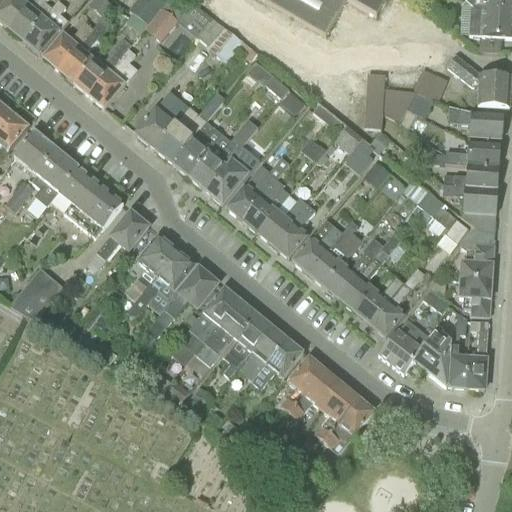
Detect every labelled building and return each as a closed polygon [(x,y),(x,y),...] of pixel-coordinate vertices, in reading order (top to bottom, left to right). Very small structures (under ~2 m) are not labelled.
[(9,0),(0,11),(0,28),(8,35),(36,0),(22,0),(20,4),(15,0),(9,0)] [(36,0),(8,35),(23,48),(52,13),(44,7),(50,1),(48,0),(36,0)] [(263,0),(218,0),(309,70),(363,85),(370,58),(321,45),(263,0)] [(344,0),(381,21),(393,0),(344,0)] [(511,0),(455,0),(464,6),(470,9),(483,14),(511,15),(511,0)] [(129,16),(132,19),(146,30),(158,15),(141,1),(129,16)] [(52,13),(23,48),(38,60),(51,45),(56,38),(58,36),(67,25),(60,20),(66,13),(58,6),(52,13)] [(469,22),(468,41),(479,42),(493,43),(501,43),(511,43),(511,15),(483,14),(470,9),(470,12),(469,22)] [(146,30),(143,33),(160,47),(177,26),(160,12),(158,15),(147,29),(146,30)] [(138,40),(146,30),(132,19),(124,28),(138,40)] [(57,76),(72,88),(93,63),(87,58),(107,33),(99,26),(92,34),(91,34),(57,76)] [(211,26),(198,43),(208,51),(221,34),(211,26)] [(41,63),(57,76),(91,34),(85,28),(71,45),(62,38),(41,63)] [(208,51),(206,53),(226,68),(235,56),(241,50),(221,34),(208,51)] [(72,88),(87,101),(126,54),(129,50),(122,45),(101,70),(93,63),(72,88)] [(241,50),(235,56),(250,67),(255,61),(241,50)] [(126,54),(87,101),(103,114),(135,75),(128,69),(134,61),(126,54)] [(476,112),(488,113),(508,114),(511,82),(478,80),(455,61),(446,73),(471,93),(478,93),(476,112)] [(254,68),(246,79),(263,92),(264,91),(271,81),(254,68)] [(271,81),(264,91),(280,104),(288,95),(271,81)] [(281,106),(279,109),(293,120),(303,108),(288,97),(288,98),(281,106)] [(135,139),(154,155),(188,114),(169,98),(135,139)] [(154,155),(172,169),(206,128),(225,105),(216,98),(198,121),(189,114),(188,115),(188,114),(154,155)] [(415,98),(405,115),(408,116),(415,121),(421,123),(431,106),(415,98)] [(318,110),(311,118),(323,127),(329,119),(318,110)] [(0,131),(10,120),(0,111),(0,131)] [(468,130),(467,143),(499,145),(501,119),(468,117),(447,112),(446,129),(468,130)] [(405,115),(397,129),(407,135),(415,121),(408,116),(405,115)] [(329,119),(323,127),(334,136),(340,128),(329,119)] [(10,120),(0,131),(0,151),(6,157),(26,132),(10,120)] [(223,142),(189,184),(205,197),(240,155),(239,154),(256,133),(247,125),(230,147),(223,142)] [(172,169),(189,184),(223,142),(206,128),(172,169)] [(343,136),(335,146),(351,159),(356,152),(359,149),(343,136)] [(32,137),(12,162),(34,180),(55,156),(32,137)] [(380,139),(370,152),(377,158),(388,145),(380,139)] [(465,172),(498,174),(499,149),(467,147),(466,158),(444,157),(444,159),(443,170),(465,172)] [(331,150),(325,157),(329,161),(335,153),(331,150)] [(351,159),(349,161),(364,173),(371,164),(358,153),(356,152),(351,159)] [(240,155),(205,197),(222,211),(235,196),(243,186),(258,168),(241,153),(240,155)] [(45,211),(56,198),(76,173),(55,156),(34,180),(29,187),(38,195),(33,201),(45,211)] [(325,157),(316,168),(321,170),(327,162),(325,157)] [(225,214),(241,227),(275,185),(288,170),(280,163),(267,178),(260,172),(225,214)] [(375,167),(365,179),(378,190),(388,178),(375,167)] [(443,181),(442,190),(496,194),(498,174),(465,172),(465,182),(443,181)] [(63,218),(72,226),(100,191),(77,173),(76,173),(56,198),(70,210),(63,218)] [(241,227),(256,239),(277,215),(289,201),(281,195),(283,192),(275,185),(241,227)] [(411,185),(401,197),(417,210),(426,198),(427,198),(411,185)] [(4,210),(8,213),(27,190),(23,187),(4,210)] [(27,190),(8,213),(15,219),(34,196),(27,190)] [(473,233),(472,235),(493,239),(496,194),(442,190),(442,201),(463,203),(462,218),(459,222),(473,233)] [(100,191),(72,226),(95,245),(123,210),(100,191)] [(416,210),(410,218),(425,231),(427,228),(432,222),(440,213),(442,210),(426,198),(417,210),(416,210)] [(256,239),(272,252),(307,211),(298,204),(284,221),(277,215),(256,239)] [(307,211),(272,252),(288,265),(308,240),(300,234),(314,217),(307,211)] [(435,225),(428,233),(437,241),(444,233),(446,235),(455,225),(440,213),(432,222),(435,225)] [(107,243),(94,259),(104,268),(118,252),(127,259),(136,249),(148,233),(131,219),(130,218),(129,217),(107,243)] [(304,252),(291,267),(307,280),(341,239),(333,232),(325,226),(311,243),(304,252)] [(445,240),(457,249),(468,235),(457,226),(445,240)] [(341,239),(307,280),(322,293),(343,268),(360,247),(351,239),(357,232),(351,227),(341,239)] [(464,255),(462,285),(490,287),(493,239),(472,235),(464,246),(475,250),(474,256),(464,255)] [(372,264),(338,306),(353,319),(374,294),(366,287),(400,247),(392,240),(382,252),(382,251),(380,254),(372,264)] [(145,275),(126,299),(134,306),(154,284),(176,257),(158,242),(145,257),(136,268),(145,275)] [(343,268),(322,293),(338,306),(372,264),(380,254),(382,251),(372,244),(361,257),(363,258),(350,274),(343,268)] [(134,306),(125,318),(133,325),(146,309),(159,319),(169,307),(167,305),(172,298),(173,298),(182,287),(195,272),(176,257),(154,284),(134,306)] [(9,311),(34,326),(63,291),(40,273),(9,311)] [(198,274),(185,290),(177,300),(175,299),(169,307),(159,319),(144,337),(155,345),(186,308),(196,316),(217,290),(198,274)] [(403,290),(369,331),(384,344),(397,329),(405,319),(397,313),(411,296),(424,280),(416,274),(403,290)] [(353,319),(369,331),(403,290),(395,283),(381,300),(374,294),(353,319)] [(436,284),(429,293),(443,303),(445,285),(436,284)] [(490,287),(462,285),(460,315),(470,316),(470,322),(488,323),(490,287)] [(429,293),(420,304),(421,305),(441,320),(449,307),(443,303),(429,293)] [(202,319),(170,359),(185,371),(194,359),(197,362),(206,351),(203,349),(238,307),(222,295),(210,310),(202,319)] [(388,347),(377,361),(403,380),(413,367),(422,354),(421,354),(438,333),(434,330),(436,328),(435,327),(441,320),(421,305),(396,336),(388,347)] [(206,351),(197,362),(210,372),(217,363),(232,344),(235,347),(256,322),(253,319),(238,307),(203,349),(206,351)] [(445,393),(464,394),(467,362),(457,362),(458,342),(464,342),(465,326),(463,324),(457,318),(456,332),(455,331),(454,340),(449,346),(449,347),(448,348),(445,393)] [(64,322),(52,336),(63,344),(74,330),(64,322)] [(228,369),(221,378),(230,386),(238,376),(272,335),(257,323),(256,322),(235,347),(222,363),(223,364),(228,369)] [(467,362),(464,394),(483,395),(485,364),(488,327),(479,327),(478,341),(477,341),(475,363),(467,362)] [(413,367),(445,393),(448,348),(449,347),(449,346),(440,339),(442,337),(438,333),(421,354),(422,354),(413,367)] [(238,376),(253,389),(287,348),(272,335),(238,376)] [(266,373),(253,389),(260,395),(274,378),(282,385),(289,376),(302,360),(287,348),(266,373)] [(100,349),(91,359),(102,366),(111,355),(100,349)] [(279,411),(290,419),(324,378),(307,364),(287,389),(293,394),(279,411)] [(155,378),(148,387),(155,393),(162,383),(155,378)] [(311,409),(320,416),(341,392),(324,378),(290,419),(297,425),(311,409)] [(175,389),(165,401),(177,411),(188,398),(175,389)] [(314,439),(324,447),(358,406),(341,392),(320,416),(328,423),(314,439)] [(195,397),(185,408),(200,420),(210,409),(195,397)] [(358,406),(324,447),(332,454),(345,437),(353,443),(373,419),(358,406)] [(229,429),(221,439),(233,446),(240,438),(229,429)] [(295,469),(287,477),(292,481),(300,473),(295,469)]
